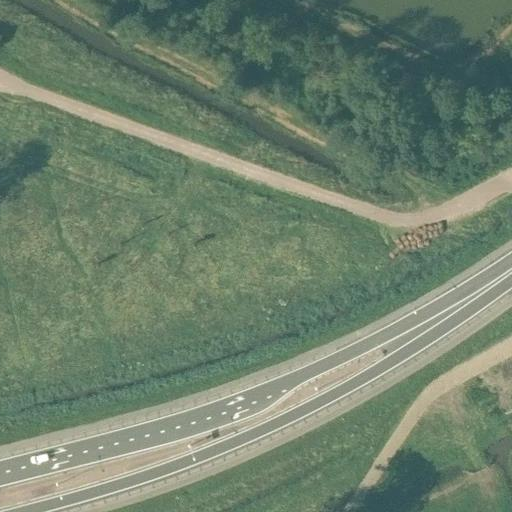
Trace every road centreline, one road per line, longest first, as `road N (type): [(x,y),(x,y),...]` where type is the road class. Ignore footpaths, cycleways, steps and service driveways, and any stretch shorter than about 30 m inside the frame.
road 1 (primary): [(18,511),(220,448),(312,405),(430,339),(511,272)]
road 2 (primary): [(511,269),(225,410),(0,473)]
road 3 (unclassified): [(511,187),(463,209),(406,221),(380,217),(0,80)]
road 4 (unclassified): [(346,511),(425,396),(511,346)]
